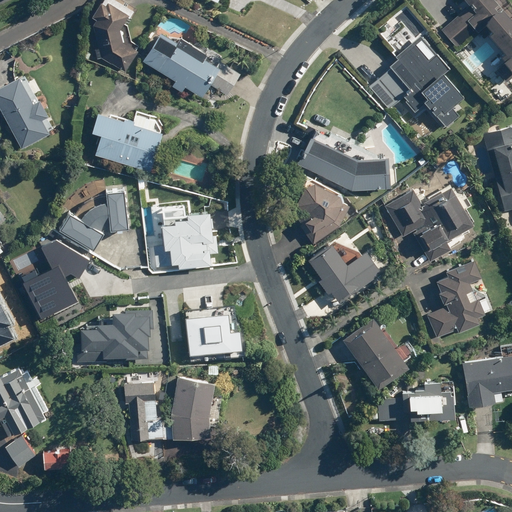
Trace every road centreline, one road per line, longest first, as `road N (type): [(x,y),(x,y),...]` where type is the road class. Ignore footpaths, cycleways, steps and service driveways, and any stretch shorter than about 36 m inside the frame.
road 1 (residential): [(340,479),(261,254),(250,200),(276,81),(353,0)]
road 2 (residential): [(0,502),(340,479)]
road 3 (residential): [(340,479),(455,469),(511,474)]
